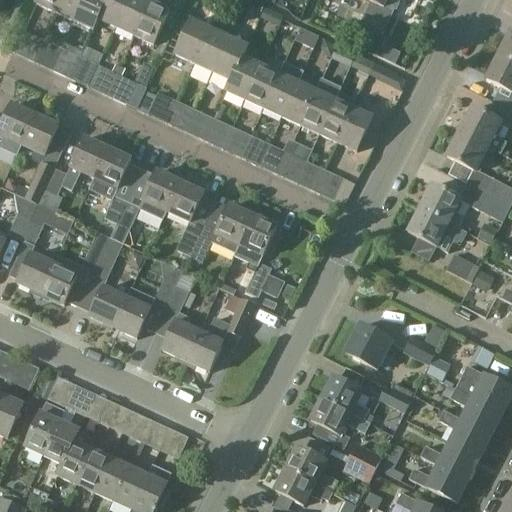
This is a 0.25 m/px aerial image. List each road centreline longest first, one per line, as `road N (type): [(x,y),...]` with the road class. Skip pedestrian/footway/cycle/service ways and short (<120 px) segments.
road 1 (unclassified): [(253,434),(474,0)]
road 2 (residential): [(325,214),(0,63)]
road 3 (residential): [(253,434),(0,322)]
